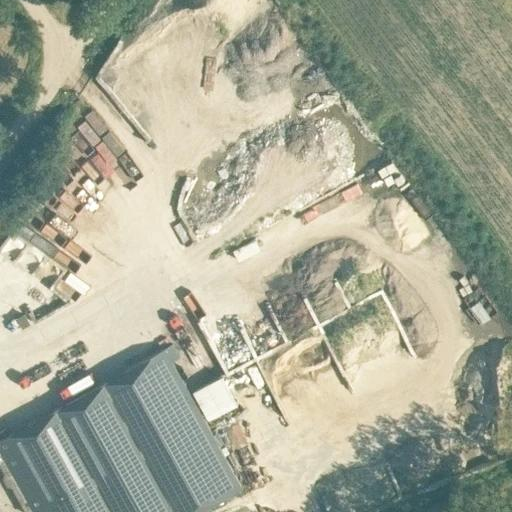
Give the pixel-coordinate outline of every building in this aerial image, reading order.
[(89,277),(97,266),(71,246),(63,257),(89,277)] [(206,317),(230,303),(225,294),(200,308),(206,317)] [(97,319),(73,330),(78,340),(102,329),(97,319)] [(196,511),(243,486),(173,360),(180,356),(172,342),(165,346),(0,437),(0,450),(34,511),(196,511)] [(73,368),(84,388),(106,376),(94,356),(73,368)]
